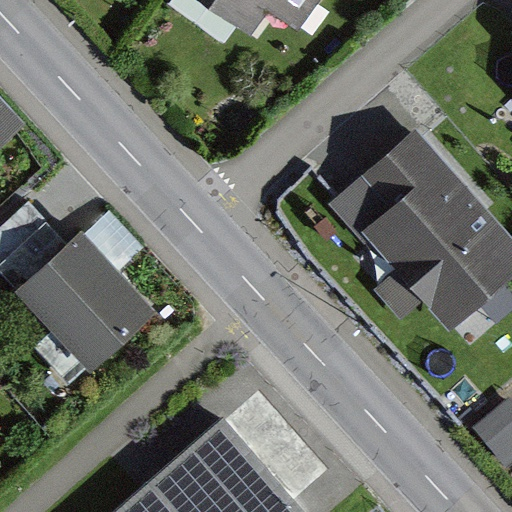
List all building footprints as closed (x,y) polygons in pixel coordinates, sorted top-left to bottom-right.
[(212,0),(254,31),(272,6),(302,28),(323,0),(212,0)] [(511,34),(498,45),(511,63),(511,34)] [(511,238),(415,125),(337,192),(453,326),(511,275),(511,238)] [(29,204),(0,230),(0,271),(52,329),(33,346),(72,388),(160,309),(121,266),(139,249),(104,210),(65,244),(29,204)] [(303,511),(309,507),(230,418),(124,511),(303,511)]
